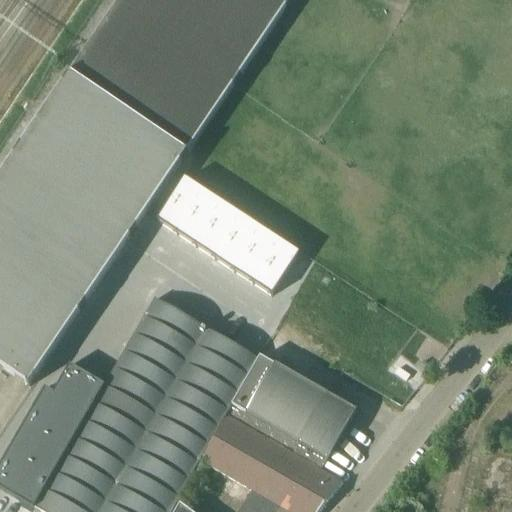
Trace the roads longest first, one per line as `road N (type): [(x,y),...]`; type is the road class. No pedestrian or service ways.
road 1 (unknown): [(420,427),(170,260),(146,265),(99,317)]
road 2 (unclassified): [(354,511),(511,309)]
